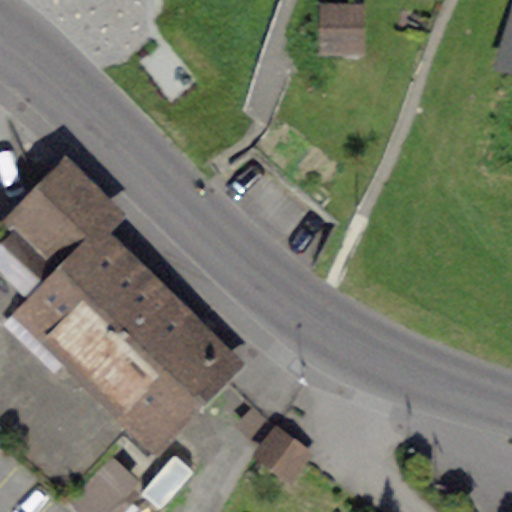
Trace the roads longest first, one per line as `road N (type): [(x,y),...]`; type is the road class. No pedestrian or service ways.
road 1 (tertiary): [(511,383),(442,364),(286,288),(0,31)]
road 2 (unknown): [(402,345),(376,425),(389,464),(433,511)]
